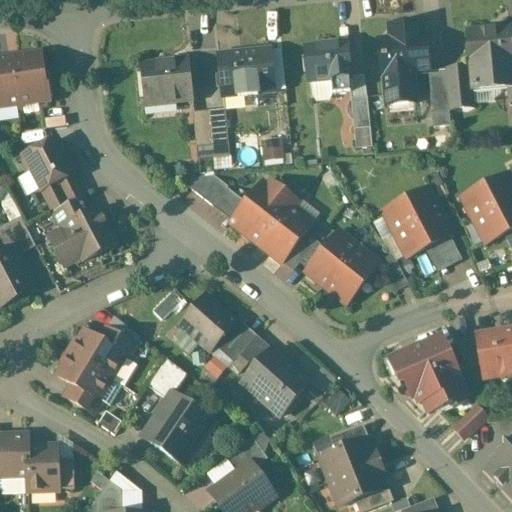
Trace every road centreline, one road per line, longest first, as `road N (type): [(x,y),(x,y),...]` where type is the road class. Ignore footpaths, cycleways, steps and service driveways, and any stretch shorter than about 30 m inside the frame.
road 1 (residential): [(71,10),(88,120),(106,162),(197,234)]
road 2 (residential): [(0,361),(53,402),(132,445),(204,511)]
road 3 (residential): [(197,234),(0,344)]
road 4 (residential): [(341,360),(490,511)]
road 5 (residential): [(197,234),(341,360)]
road 6 (residential): [(341,360),(429,313),(511,295)]
